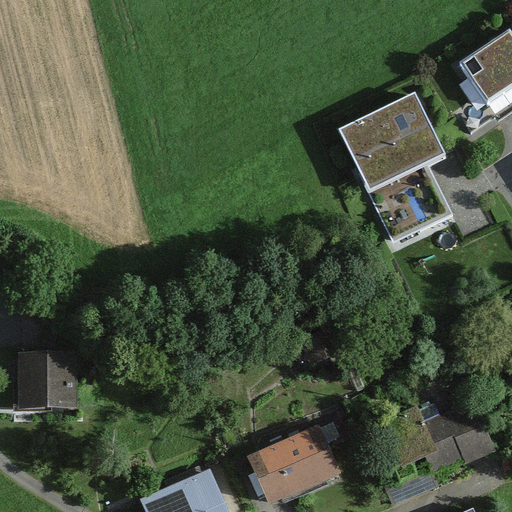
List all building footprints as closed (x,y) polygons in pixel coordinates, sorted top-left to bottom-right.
[(511,102),(511,35),(463,70),(495,114),(511,102)] [(441,159),(414,103),(344,136),(371,193),(441,159)] [(15,264),(0,262),(0,291),(12,293),(15,264)] [(78,357),(26,356),(25,413),(78,414),(78,357)] [(470,389),(391,423),(411,470),(429,462),(436,478),(497,451),(470,389)] [(322,435),(256,464),(276,509),(342,479),(322,435)] [(228,511),(210,472),(141,503),(144,511),(228,511)]
